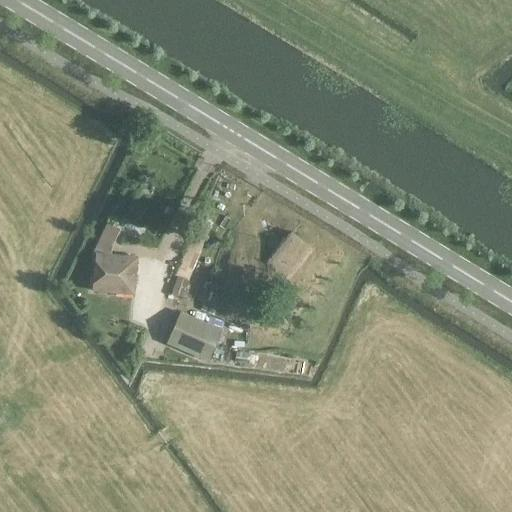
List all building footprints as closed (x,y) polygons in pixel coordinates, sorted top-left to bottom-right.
[(91,254),(94,256),(105,253),(118,229),(106,224),(91,254)] [(292,237),(269,267),(287,281),(310,251),(292,237)] [(136,256),(105,253),(94,256),(91,291),(132,295),(136,256)] [(169,299),(186,305),(193,287),(176,280),(169,299)] [(221,331),(179,313),(166,343),(208,361),(221,331)]
